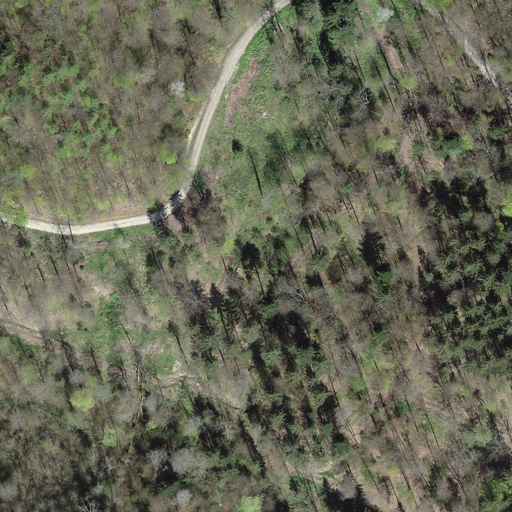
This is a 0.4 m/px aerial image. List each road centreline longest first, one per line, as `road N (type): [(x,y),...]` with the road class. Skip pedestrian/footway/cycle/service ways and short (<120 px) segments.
road 1 (track): [(280,0),(224,77),(175,203),(145,218),(85,228),(0,213)]
road 2 (track): [(511,92),(421,0)]
